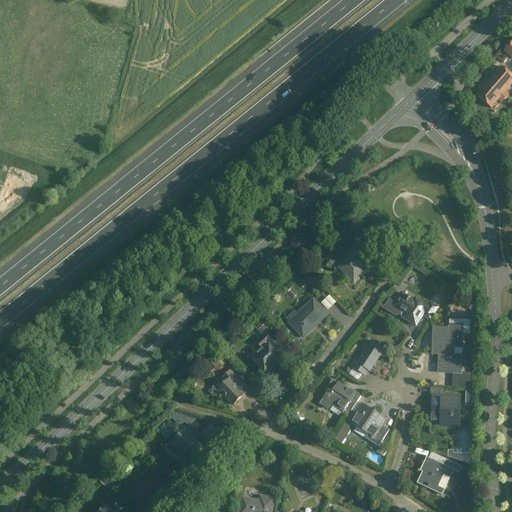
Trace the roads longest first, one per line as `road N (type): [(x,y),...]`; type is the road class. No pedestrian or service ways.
road 1 (secondary): [(0,485),(411,100)]
road 2 (motorway): [(0,321),(394,0)]
road 3 (motorway): [(354,0),(0,290)]
road 4 (residential): [(265,430),(416,242)]
road 5 (residential): [(493,511),(486,435),(492,278)]
road 6 (residential): [(492,278),(476,184),(411,100)]
road 7 (residential): [(411,100),(385,77),(430,55),(493,0)]
road 8 (secondary): [(411,100),(511,6)]
road 9 (residential): [(386,489),(265,430)]
